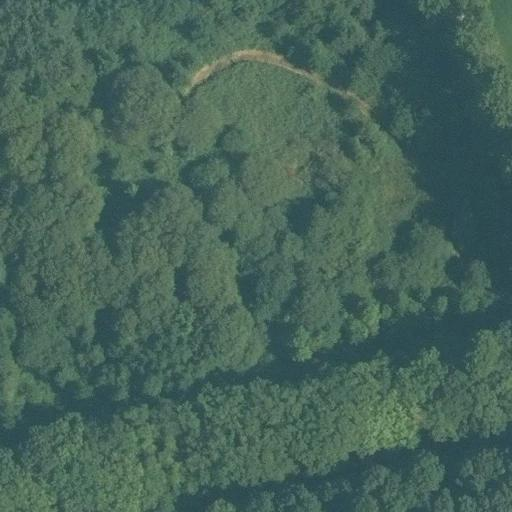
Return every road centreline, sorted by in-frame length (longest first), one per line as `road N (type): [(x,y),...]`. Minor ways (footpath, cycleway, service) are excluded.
road 1 (unclassified): [(511,385),(0,495)]
road 2 (track): [(511,124),(450,0)]
